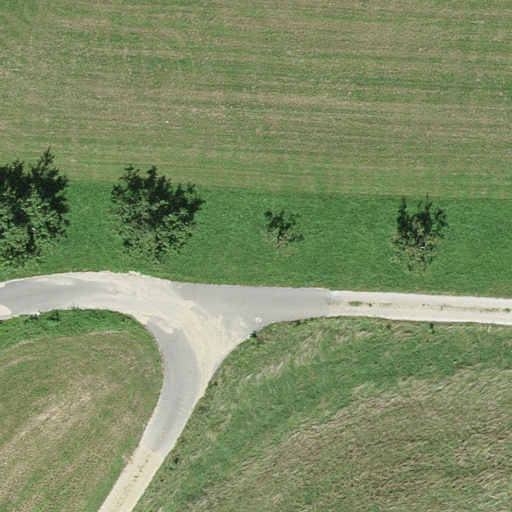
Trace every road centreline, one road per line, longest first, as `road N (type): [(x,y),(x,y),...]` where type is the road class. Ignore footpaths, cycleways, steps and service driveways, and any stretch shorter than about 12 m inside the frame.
road 1 (track): [(186,310),(511,317)]
road 2 (track): [(111,511),(161,431),(186,310)]
road 3 (track): [(0,303),(63,294),(186,310)]
